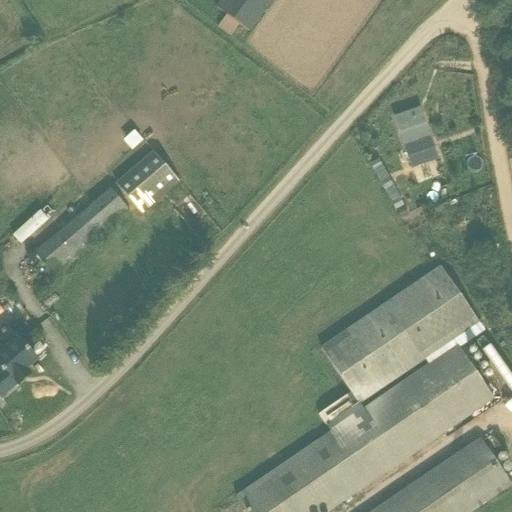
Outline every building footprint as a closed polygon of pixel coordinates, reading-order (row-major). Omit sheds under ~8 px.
[(231,36),(240,25),(249,32),(272,0),(223,0),(217,9),(226,15),(218,26),(231,36)] [(429,138),(419,108),(393,117),(403,147),(429,138)] [(179,182),(154,153),(116,185),(141,215),(179,182)] [(130,213),(111,190),(35,255),(54,279),(130,213)] [(478,323),(441,268),(321,350),(358,405),(478,323)] [(37,361),(7,326),(0,332),(0,369),(1,370),(0,370),(0,396),(1,398),(17,384),(14,380),(37,361)] [(246,511),(328,511),(494,400),(458,347),(236,497),(246,511)] [(480,439),(372,511),(471,511),(511,485),(480,439)]
